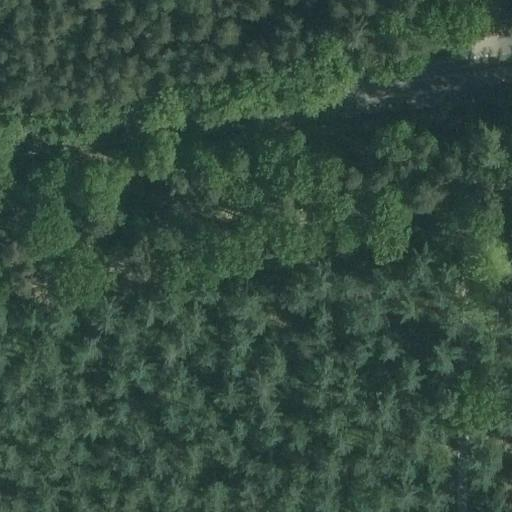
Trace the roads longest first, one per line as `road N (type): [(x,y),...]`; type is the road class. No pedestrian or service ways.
road 1 (track): [(454,511),(459,115),(469,106)]
road 2 (primary): [(494,61),(198,109),(189,118)]
road 3 (primary): [(189,118),(200,124),(492,90)]
road 4 (primary): [(0,144),(189,118)]
